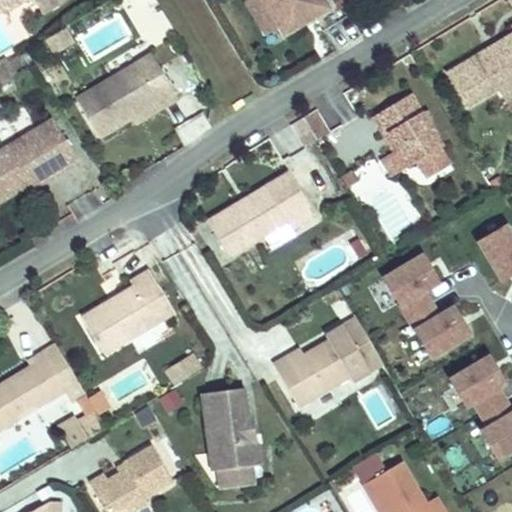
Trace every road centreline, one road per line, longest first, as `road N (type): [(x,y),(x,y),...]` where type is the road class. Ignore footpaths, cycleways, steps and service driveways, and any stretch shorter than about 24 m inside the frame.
road 1 (residential): [(0,282),(448,0)]
road 2 (unknown): [(228,331),(148,190)]
